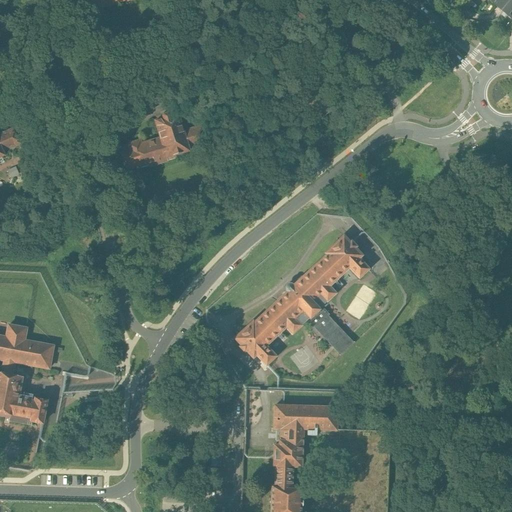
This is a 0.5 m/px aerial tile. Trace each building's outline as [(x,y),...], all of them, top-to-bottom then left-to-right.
[(80,0),(84,11),(92,8),(93,11),(106,7),(105,4),(117,0),(123,0),(123,1),(124,0),(80,0)] [(511,0),(492,0),(491,2),(511,19),(511,0)] [(184,130),(178,114),(169,117),(168,113),(162,114),(163,119),(154,122),(160,138),(141,145),(140,142),(127,147),(127,148),(120,151),(126,170),(135,168),(136,171),(148,167),(148,165),(165,159),(165,161),(175,158),(174,155),(189,150),(188,147),(206,142),(201,126),(191,129),(190,128),(184,130)] [(0,135),(0,157),(4,156),(2,153),(20,145),(13,130),(0,135)] [(353,343),(322,310),(320,312),(319,311),(319,310),(317,309),(326,301),(326,302),(335,294),(328,287),(348,268),(358,278),(368,270),(358,259),(361,256),(354,248),(355,247),(351,242),(349,243),(343,236),(324,254),(326,255),(292,286),(291,285),(290,285),(289,285),(287,285),(286,286),(285,287),(285,289),(286,290),(287,291),(254,323),(252,321),(234,339),(241,346),(239,347),(244,352),(245,350),(252,358),(256,355),(266,366),(275,357),(265,346),(285,327),(292,334),(300,326),(300,325),(308,318),(309,319),(310,319),(311,321),(309,323),(340,355),(353,343)] [(7,338),(0,336),(0,361),(4,362),(1,375),(0,374),(0,415),(11,418),(10,421),(30,425),(31,422),(42,424),(46,402),(33,399),(32,402),(16,398),(20,379),(10,377),(13,364),(48,370),(52,347),(24,341),(27,330),(9,326),(7,338)] [(336,407),(273,406),(273,428),(276,428),(275,446),(272,446),(272,466),(274,466),(274,485),(271,485),(270,511),(297,511),(298,510),(301,510),(302,500),(298,500),(299,487),(290,487),(291,468),(300,469),(300,442),(299,442),(300,428),(335,429),(336,407)]
